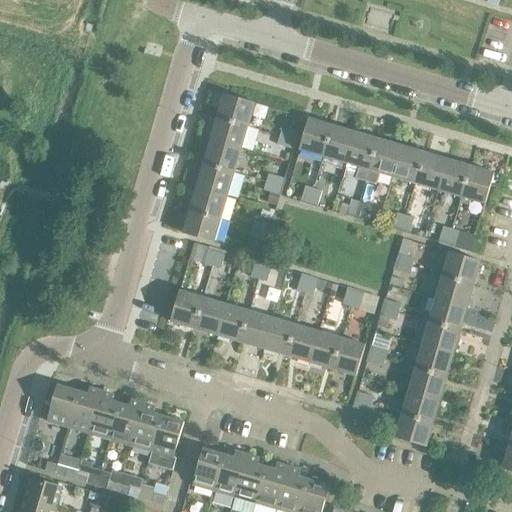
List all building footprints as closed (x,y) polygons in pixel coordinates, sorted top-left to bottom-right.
[(225,96),(218,119),(248,128),(255,104),(225,96)] [(241,151),(248,128),(218,119),(211,142),(241,151)] [(324,157),(333,126),(310,120),(301,150),(324,157)] [(347,164),(356,133),(333,126),(324,157),(347,164)] [(296,142),(299,134),(282,129),(280,137),(296,142)] [(367,179),(379,140),(356,133),(347,164),(360,167),(357,176),(367,179)] [(294,151),(296,142),(280,137),(277,146),(294,151)] [(393,177),(402,147),(379,140),(367,179),(378,182),(381,173),(393,177)] [(234,174),(241,151),(211,142),(204,165),(234,174)] [(416,184),(425,153),(402,147),(393,177),(416,184)] [(439,190),(448,160),(425,153),(416,184),(439,190)] [(462,197),(471,167),(448,160),(439,190),(462,197)] [(234,174),(204,165),(197,188),(227,197),(234,174)] [(494,174),(471,167),(462,197),(460,203),(469,205),(471,199),(485,204),(494,174)] [(269,175),(266,183),(283,188),(286,180),(269,175)] [(281,197),(283,188),(266,183),(264,192),(281,197)] [(309,205),(314,189),(306,186),(301,202),(309,205)] [(227,197),(197,188),(191,211),(221,220),(227,197)] [(322,191),(314,189),(309,205),(318,207),(322,191)] [(356,218),(361,203),(352,200),(348,216),(356,218)] [(370,205),(361,203),(356,218),(365,221),(370,205)] [(263,207),(261,217),(273,221),(275,210),(263,207)] [(221,220),(191,211),(184,233),(214,242),(221,220)] [(402,232),(406,216),(398,214),(393,229),(402,232)] [(414,218),(406,216),(402,232),(410,234),(414,218)] [(269,234),(271,225),(256,221),(253,229),(269,234)] [(448,246),(452,230),(444,227),(439,243),(448,246)] [(266,242),(269,234),(253,229),(251,237),(266,242)] [(460,232),(452,230),(448,246),(456,248),(460,232)] [(415,259),(408,257),(412,242),(404,240),(397,262),(412,267),(415,259)] [(213,267),(218,251),(209,248),(205,264),(213,267)] [(221,269),(226,253),(218,251),(213,267),(221,269)] [(474,285),(481,262),(451,253),(444,276),(474,285)] [(259,280),(264,264),(256,262),(251,278),(259,280)] [(410,275),(412,267),(397,262),(395,270),(410,275)] [(267,282),(272,267),(264,264),(259,280),(267,282)] [(278,269),(275,279),(282,281),(285,271),(278,269)] [(306,293),(310,278),(302,275),(297,291),(306,293)] [(467,309),(474,285),(444,276),(437,300),(467,309)] [(316,288),(319,280),(310,278),(306,293),(314,296),(316,288)] [(319,280),(316,288),(324,290),(327,282),(319,280)] [(352,307),(356,291),(348,288),(344,304),(352,307)] [(360,309),(364,293),(356,291),(352,307),(360,309)] [(195,329),(203,299),(180,292),(172,322),(195,329)] [(218,335),(226,305),(203,299),(195,329),(218,335)] [(460,332),(467,309),(437,300),(430,323),(460,332)] [(402,305),(386,301),(383,309),(399,313),(402,305)] [(241,342),(250,312),(226,305),(218,335),(241,342)] [(397,322),(399,313),(383,309),(381,317),(389,319),(397,322)] [(264,349),(273,319),(250,312),(241,342),(264,349)] [(381,317),(378,327),(386,329),(389,319),(381,317)] [(287,356),(296,326),(273,319),(264,349),(287,356)] [(454,355),(460,332),(430,323),(424,346),(454,355)] [(310,362),(319,332),(296,326),(287,356),(310,362)] [(333,369),(342,339),(319,332),(310,362),(333,369)] [(356,376),(365,346),(342,339),(333,369),(356,376)] [(447,377),(454,355),(424,346),(417,368),(447,377)] [(388,351),(372,347),(370,354),(385,359),(388,351)] [(383,367),(385,359),(370,354),(368,362),(383,367)] [(440,401),(447,377),(417,368),(410,392),(440,401)] [(69,427),(80,391),(58,385),(47,421),(69,427)] [(90,433),(102,391),(90,387),(89,394),(80,391),(69,427),(90,433)] [(111,439),(121,403),(112,401),(114,394),(102,391),(90,433),(111,439)] [(433,424),(440,401),(410,392),(403,415),(433,424)] [(374,398),(359,393),(357,401),(372,406),(374,398)] [(131,445),(144,403),(132,399),(130,406),(121,403),(111,439),(131,445)] [(369,414),(372,406),(357,401),(354,409),(369,414)] [(152,451),(163,415),(154,413),(156,406),(144,403),(131,445),(152,451)] [(163,415),(152,451),(149,463),(173,470),(177,457),(174,457),(184,422),(163,415)] [(426,447),(433,424),(403,415),(396,438),(426,447)] [(511,447),(510,446),(503,469),(511,471),(511,447)] [(214,491),(225,455),(203,448),(193,484),(214,491)] [(235,497),(248,454),(236,451),(234,457),(225,455),(214,491),(235,497)] [(50,454),(45,470),(56,473),(60,457),(50,454)] [(256,503),(267,467),(258,464),(260,458),(248,454),(235,497),(256,503)] [(76,479),(81,463),(71,460),(66,476),(76,479)] [(91,466),(81,463),(76,479),(86,482),(91,468),(91,466)] [(277,509),(289,467),(277,463),(275,470),(267,467),(256,503),(273,508),(277,509)] [(298,511),(308,479),(299,477),(301,470),(289,467),(277,509),(273,508),(272,511),(298,511)] [(91,468),(86,482),(97,485),(101,471),(91,468)] [(101,471),(97,485),(107,488),(112,474),(101,471)] [(118,491),(122,475),(112,472),(112,474),(107,488),(118,491)] [(133,478),(122,475),(118,491),(128,494),(133,478)] [(31,476),(24,497),(56,507),(62,485),(31,476)] [(133,478),(128,494),(138,497),(143,481),(133,478)] [(321,511),(330,486),(308,479),(298,511),(321,511)] [(158,485),(153,502),(163,504),(168,488),(158,485)] [(91,490),(89,498),(98,501),(100,493),(91,490)] [(109,496),(100,493),(98,501),(97,503),(106,506),(109,496)] [(54,511),(56,507),(24,497),(20,511),(54,511)] [(94,502),(91,511),(104,511),(106,506),(97,503),(94,502)]
